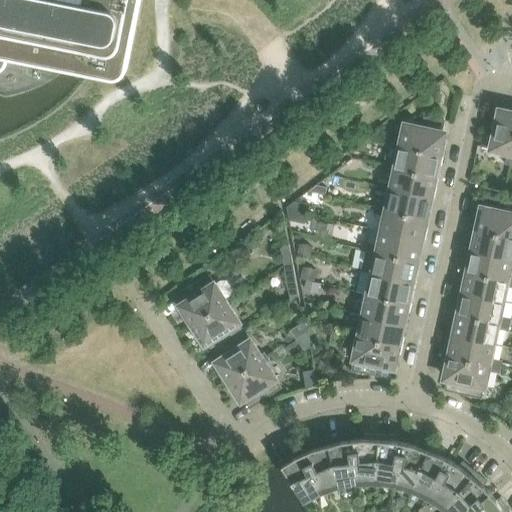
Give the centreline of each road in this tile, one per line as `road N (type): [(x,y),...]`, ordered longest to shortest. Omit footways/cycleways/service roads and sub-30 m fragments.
road 1 (residential): [(511,82),(493,78),(477,91),(412,402)]
road 2 (residential): [(239,440),(331,400),(412,402)]
